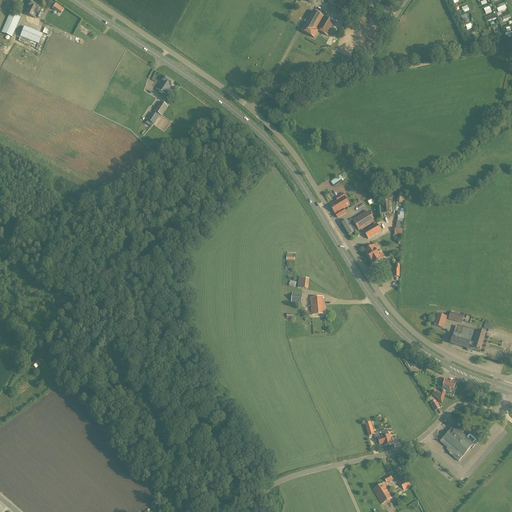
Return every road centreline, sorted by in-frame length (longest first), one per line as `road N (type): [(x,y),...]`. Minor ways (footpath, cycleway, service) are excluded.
road 1 (tertiary): [(241,511),(286,477),(404,448),(453,406),(495,411),(508,393)]
road 2 (unclassified): [(252,109),(279,85),(385,72),(511,43)]
road 3 (unclassified): [(378,293),(293,153),(252,109)]
road 4 (primary): [(371,298),(284,160),(244,119)]
road 5 (primary): [(244,119),(74,0)]
road 6 (unclassified): [(252,109),(93,0)]
road 7 (unclassified): [(511,380),(444,355),(378,293)]
